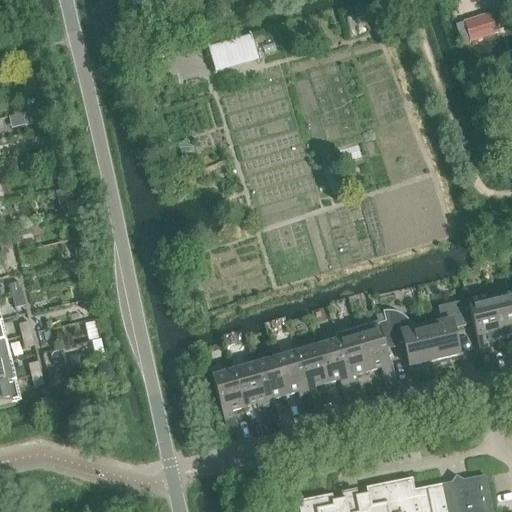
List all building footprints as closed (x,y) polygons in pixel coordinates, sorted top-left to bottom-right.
[(463,25),(455,28),(461,46),(469,43),(470,44),(499,35),(496,25),(492,16),(483,18),(463,25)] [(251,39),(207,51),(213,72),(256,60),(251,39)] [(21,60),(17,67),(19,75),(32,72),(29,59),(21,60)] [(36,92),(24,95),(26,102),(38,99),(36,92)] [(42,111),(24,116),(26,127),(44,122),(42,111)] [(65,178),(57,180),(59,191),(67,189),(65,178)] [(10,246),(0,247),(0,249),(2,260),(13,257),(10,246)] [(85,246),(75,248),(77,261),(87,259),(85,246)] [(13,257),(2,260),(5,271),(15,269),(13,257)] [(19,285),(9,288),(12,299),(22,297),(19,285)] [(509,290),(488,295),(500,342),(511,339),(511,300),(511,298),(509,290)] [(487,345),(500,342),(488,295),(466,300),(483,369),(492,366),(487,345)] [(22,297),(12,299),(14,311),(25,309),(22,297)] [(447,307),(447,309),(438,311),(441,326),(426,329),(434,363),(459,357),(453,331),(465,328),(460,304),(447,307)] [(434,363),(426,329),(412,332),(411,329),(409,325),(407,322),(404,319),(401,317),(398,316),(395,315),(391,314),(387,314),(383,314),(383,313),(382,314),(390,346),(403,343),(409,369),(434,363)] [(396,389),(384,346),(377,323),(355,330),(368,374),(380,371),(386,392),(396,389)] [(29,325),(18,327),(21,339),(31,337),(29,325)] [(356,378),(368,374),(355,330),(334,336),(337,343),(354,402),(362,399),(356,378)] [(31,337),(21,339),(24,351),(34,348),(31,337)] [(6,343),(0,343),(0,364),(11,362),(6,343)] [(337,343),(316,349),(327,387),(339,383),(345,404),(354,402),(337,343)] [(316,349),(295,355),(312,414),(321,411),(315,390),(327,387),(316,349)] [(97,355),(82,359),(84,366),(99,363),(97,355)] [(295,355),(274,361),(285,399),(297,395),(304,416),(312,414),(295,355)] [(273,402),(285,399),(274,361),(254,367),(271,426),(279,423),(273,402)] [(11,362),(0,364),(0,385),(16,382),(11,362)] [(38,365),(28,367),(31,379),(41,376),(38,365)] [(254,367),(233,374),(244,411),(256,407),(262,428),(271,426),(254,367)] [(238,435),(232,414),(244,411),(233,374),(211,380),(222,416),(228,438),(238,435)] [(41,376),(31,379),(33,390),(44,388),(41,376)] [(0,408),(21,403),(16,382),(0,385),(0,408)] [(446,511),(491,511),(485,478),(463,483),(456,478),(455,478),(450,485),(442,487),(446,511)] [(446,511),(442,487),(414,493),(412,481),(366,490),(367,498),(342,503),(333,505),(332,497),(297,504),(298,511),(446,511)]
